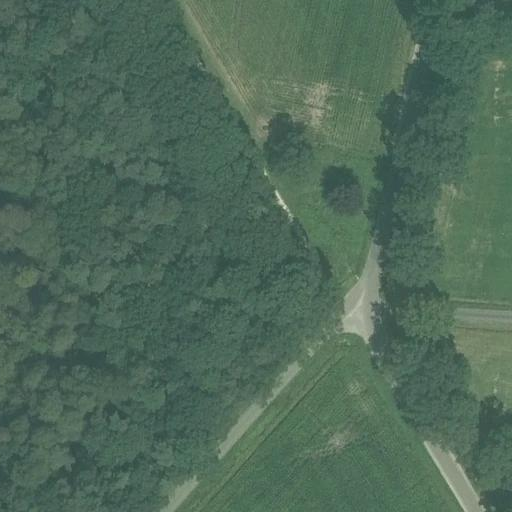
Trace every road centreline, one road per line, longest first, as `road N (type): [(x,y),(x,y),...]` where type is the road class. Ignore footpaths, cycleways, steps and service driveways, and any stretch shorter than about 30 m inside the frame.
road 1 (unclassified): [(349,309),(374,268),(436,0)]
road 2 (unclassified): [(168,511),(349,309)]
road 3 (unclassified): [(473,511),(349,309)]
